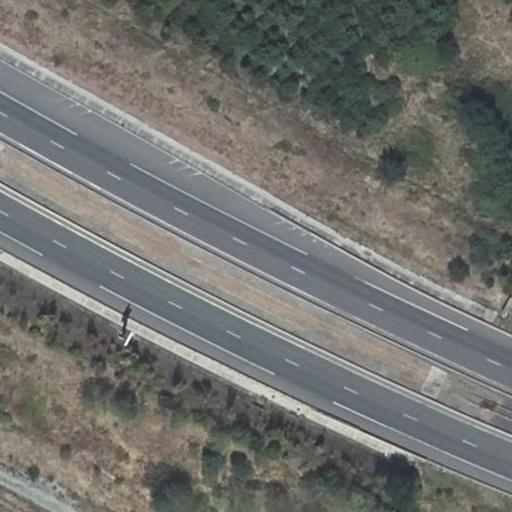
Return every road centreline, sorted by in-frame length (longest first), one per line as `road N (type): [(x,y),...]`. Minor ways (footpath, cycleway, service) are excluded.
road 1 (motorway): [(511,365),(56,149),(0,114)]
road 2 (motorway): [(0,211),(511,460)]
